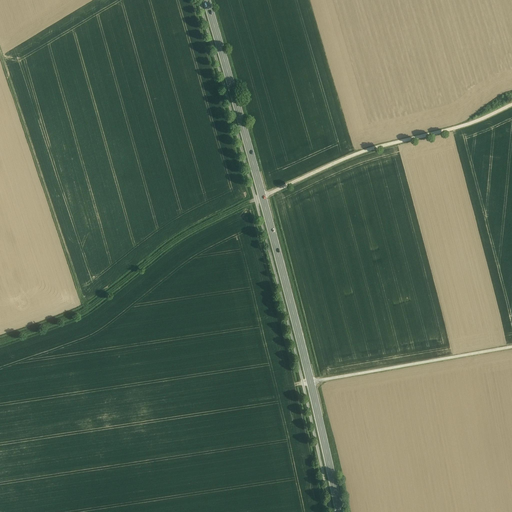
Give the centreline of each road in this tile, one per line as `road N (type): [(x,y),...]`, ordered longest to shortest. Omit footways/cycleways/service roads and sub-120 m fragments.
road 1 (track): [(0,341),(84,311),(168,245),(255,199)]
road 2 (track): [(0,51),(87,309)]
road 3 (unclassified): [(262,196),(361,150),(511,103)]
road 4 (secondary): [(262,196),(206,0)]
road 5 (unclassified): [(511,349),(311,384)]
road 6 (secondary): [(311,384),(262,196)]
road 7 (secondary): [(339,511),(311,384)]
